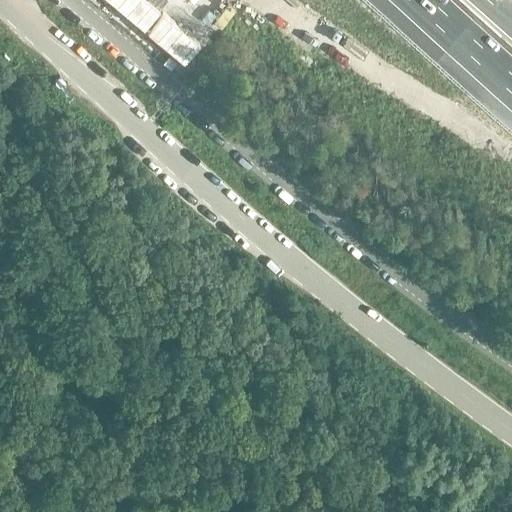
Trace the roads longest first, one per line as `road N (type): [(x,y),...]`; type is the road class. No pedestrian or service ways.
road 1 (primary): [(4,10),(270,244),(511,433)]
road 2 (unclassified): [(72,0),(283,179),(511,355)]
